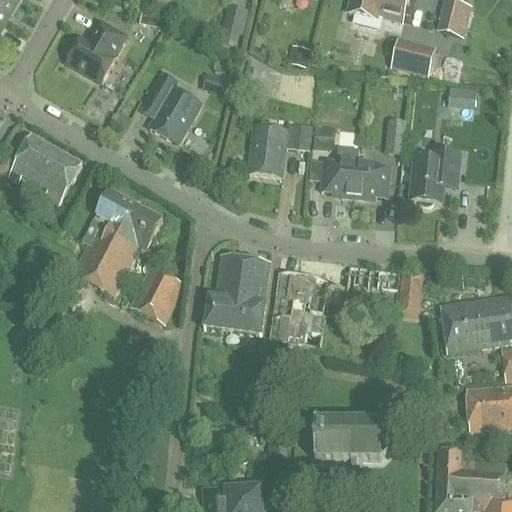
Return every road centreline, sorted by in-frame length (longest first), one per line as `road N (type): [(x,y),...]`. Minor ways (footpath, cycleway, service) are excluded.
road 1 (tertiary): [(509,260),(278,245),(206,215)]
road 2 (residential): [(206,215),(172,511)]
road 3 (tertiary): [(206,215),(4,99)]
